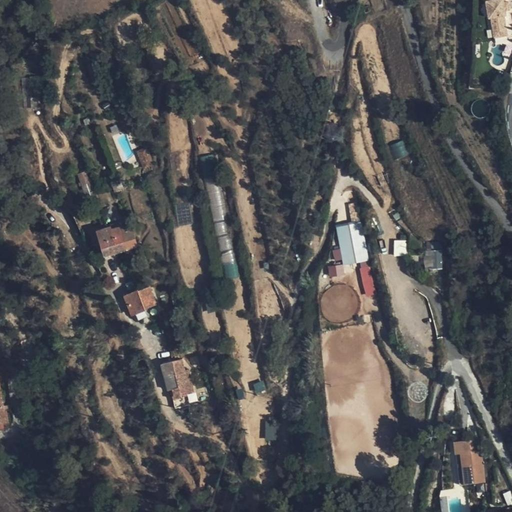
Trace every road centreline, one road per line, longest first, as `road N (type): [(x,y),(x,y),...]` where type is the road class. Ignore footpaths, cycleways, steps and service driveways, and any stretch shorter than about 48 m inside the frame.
road 1 (unknown): [(292,381),(302,291),(336,202),(354,184),(389,222),(402,279),(430,299),(458,365)]
road 2 (unknown): [(0,163),(47,205),(158,345)]
road 3 (unknown): [(0,433),(12,416),(20,352),(0,285)]
